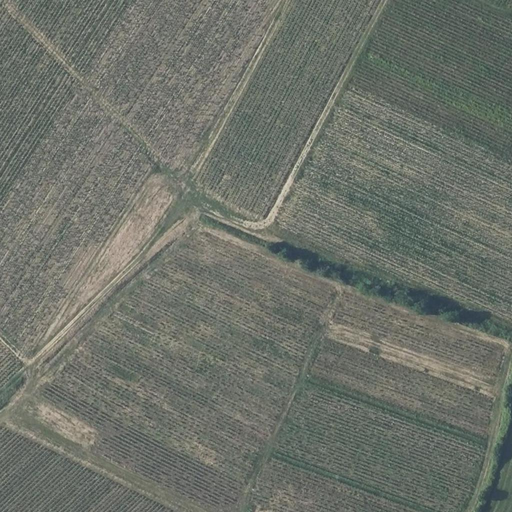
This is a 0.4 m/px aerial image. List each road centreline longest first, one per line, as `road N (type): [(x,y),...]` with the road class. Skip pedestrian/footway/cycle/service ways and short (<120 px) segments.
road 1 (track): [(245,99),(145,252),(0,388)]
road 2 (track): [(384,0),(314,128),(245,99)]
